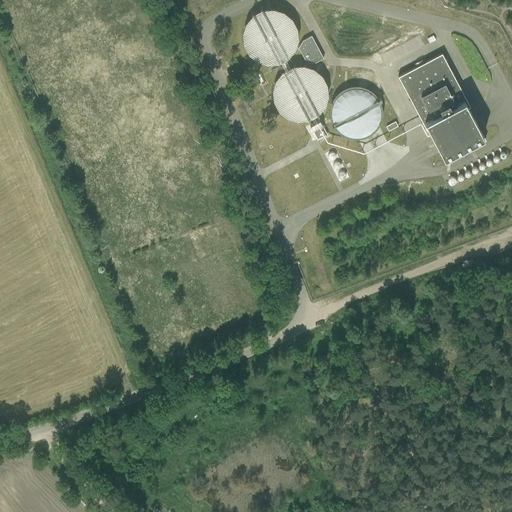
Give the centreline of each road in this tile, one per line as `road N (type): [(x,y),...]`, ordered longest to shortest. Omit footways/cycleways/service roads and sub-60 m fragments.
road 1 (unclassified): [(0,442),(212,366),(309,316)]
road 2 (track): [(502,248),(309,316)]
